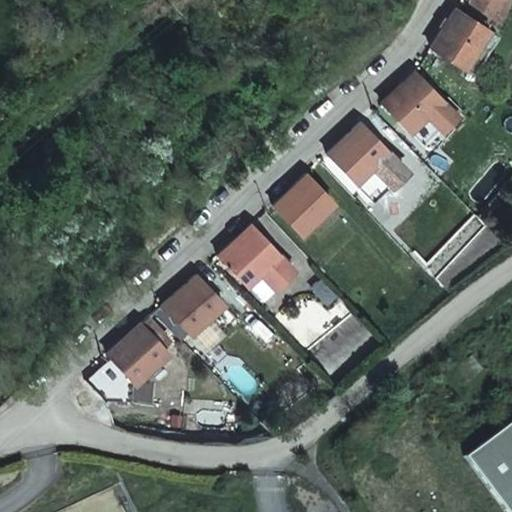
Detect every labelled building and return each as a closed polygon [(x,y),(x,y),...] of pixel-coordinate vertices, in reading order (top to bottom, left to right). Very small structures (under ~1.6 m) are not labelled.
[(506,0),(469,0),(467,4),(495,20),(506,0)] [(431,42),(465,64),(490,31),(454,6),(438,33),(431,42)] [(499,38),(490,31),(465,64),(476,72),(499,38)] [(436,128),(452,112),(410,67),(380,96),(408,126),(421,113),(436,128)] [(436,128),(421,113),(408,126),(421,141),(436,128)] [(371,198),(404,166),(360,115),(321,151),(357,190),(360,187),(371,198)] [(300,227),(333,196),(305,166),(272,197),(300,227)] [(276,282),(295,265),(251,216),(217,248),(245,278),(260,264),(276,282)] [(276,282),(260,264),(245,278),(261,296),(276,282)] [(188,332),(222,300),(194,270),(176,287),(160,301),(188,332)] [(135,383),(167,352),(138,321),(105,351),(135,383)] [(471,380),(485,367),(474,354),(459,366),(471,380)] [(511,511),(511,418),(463,455),(508,511),(511,511)]
